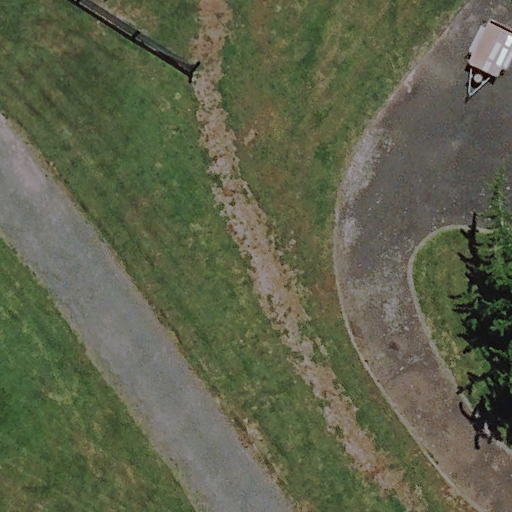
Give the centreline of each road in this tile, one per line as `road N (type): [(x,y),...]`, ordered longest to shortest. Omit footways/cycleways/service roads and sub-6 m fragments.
road 1 (unknown): [(511,153),(414,230),(373,331),(394,422),(452,511)]
road 2 (unknown): [(196,511),(138,415),(0,255)]
